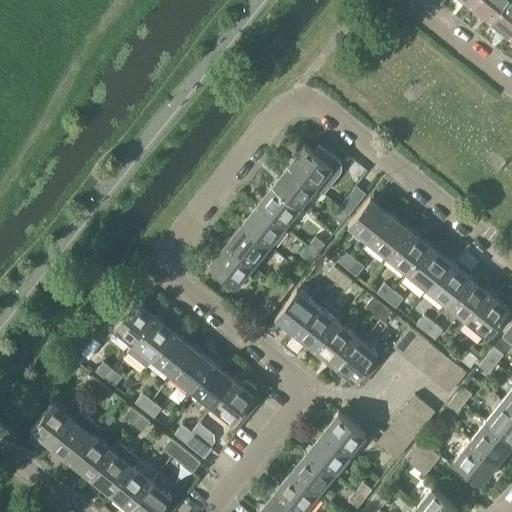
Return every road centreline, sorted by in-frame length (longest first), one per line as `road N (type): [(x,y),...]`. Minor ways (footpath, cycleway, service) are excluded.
road 1 (residential): [(214,511),(307,391),(171,273),(167,259),(276,113),(299,100),(329,110),(511,256)]
road 2 (track): [(0,192),(25,165),(78,55),(123,0)]
road 3 (residential): [(511,85),(406,0)]
